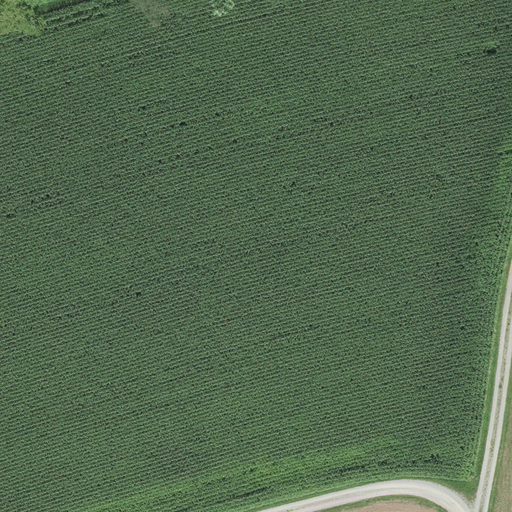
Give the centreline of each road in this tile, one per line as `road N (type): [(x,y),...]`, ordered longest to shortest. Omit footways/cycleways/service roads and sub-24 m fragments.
road 1 (track): [(479,511),(511,328)]
road 2 (track): [(296,511),(416,483),(442,490),(466,511)]
